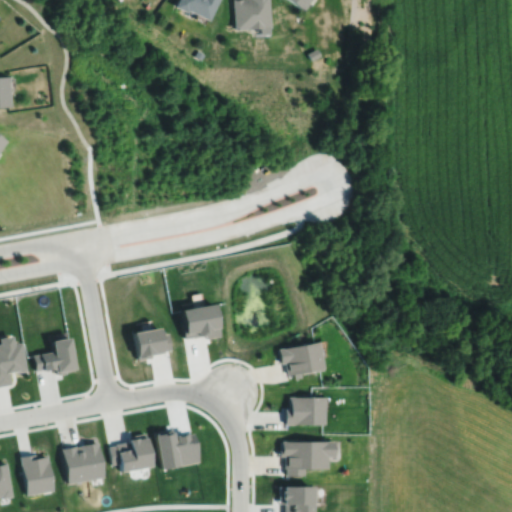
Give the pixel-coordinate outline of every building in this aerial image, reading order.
[(174,0),(172,6),(184,12),(186,10),(206,20),(215,0),(174,0)] [(230,0),(232,29),(268,27),(266,0),(230,0)] [(288,0),(302,9),(307,0),(288,0)] [(0,75),(0,106),(8,106),(6,75),(0,75)] [(0,382),(8,381),(6,369),(13,368),(13,370),(24,368),(19,339),(11,340),(10,332),(0,334),(0,382)] [(30,352),(33,368),(41,367),(54,365),(55,372),(63,370),(63,367),(73,365),(67,333),(49,337),(51,348),(30,352)] [(274,346),(277,361),(281,360),(283,372),(297,369),(298,371),(320,366),(314,338),(274,346)] [(285,394),(285,406),(281,407),(281,422),(320,422),(320,394),(285,394)] [(105,445),(108,463),(116,461),(117,469),(148,463),(142,431),(125,434),(126,440),(112,442),(112,443),(105,445)] [(278,439),(278,448),(275,448),(275,454),(280,454),(280,466),(282,466),(282,473),(300,473),(300,466),(323,465),(323,454),(329,454),(329,438),(278,439)] [(58,446),(64,481),(101,475),(94,440),(77,443),(77,444),(73,445),(72,444),(58,446)] [(16,454),(23,493),(50,488),(43,453),(32,455),(31,452),(16,454)] [(0,495),(9,495),(2,460),(0,460),(0,495)] [(275,484),(275,502),(280,502),(280,511),(308,511),(308,483),(275,484)]
